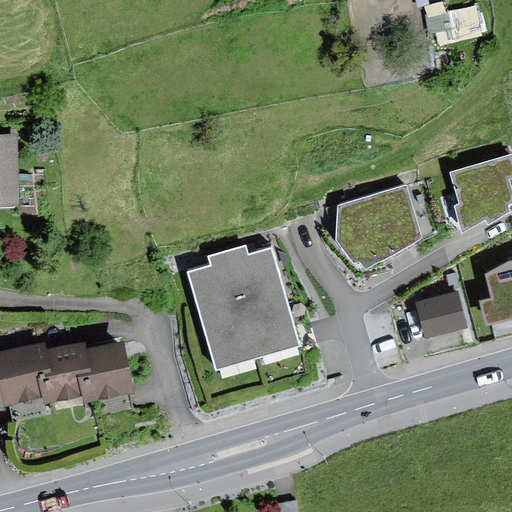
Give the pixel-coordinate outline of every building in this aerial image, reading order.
[(484,34),(480,2),(445,6),(443,0),(441,0),(429,1),(433,40),(484,34)] [(0,139),(0,211),(18,211),(15,139),(0,139)] [(511,157),(451,176),(459,207),(455,209),(462,237),(486,224),(489,229),(510,216),(507,209),(511,206),(511,192),(510,182),(511,181),(511,157)] [(407,188),(338,209),(336,243),(354,268),(361,264),(367,274),(422,242),(407,188)] [(211,267),(187,274),(215,374),(299,350),(272,253),(248,260),(245,249),(209,259),(211,267)] [(492,303),(482,305),(486,327),(511,321),(511,263),(510,264),(486,277),(492,303)] [(456,294),(416,304),(425,342),(465,332),(456,294)] [(87,343),(79,345),(90,399),(91,405),(134,396),(124,345),(88,352),(87,343)] [(45,345),(37,347),(48,401),(49,408),(90,399),(79,345),(47,352),(45,345)] [(37,347),(0,354),(0,391),(4,410),(48,401),(37,347)] [(297,497),(278,500),(280,511),(286,511),(299,510),(297,497)]
